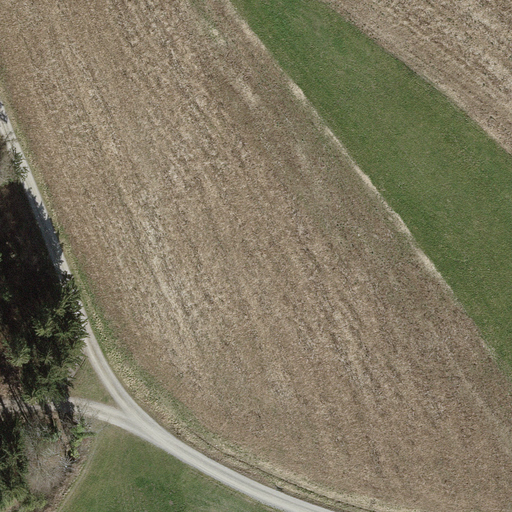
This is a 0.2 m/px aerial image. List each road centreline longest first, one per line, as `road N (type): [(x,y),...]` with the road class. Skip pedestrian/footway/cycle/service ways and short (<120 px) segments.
road 1 (track): [(134,415),(86,335),(0,111)]
road 2 (track): [(315,511),(212,467),(134,415)]
road 3 (track): [(134,415),(0,409)]
